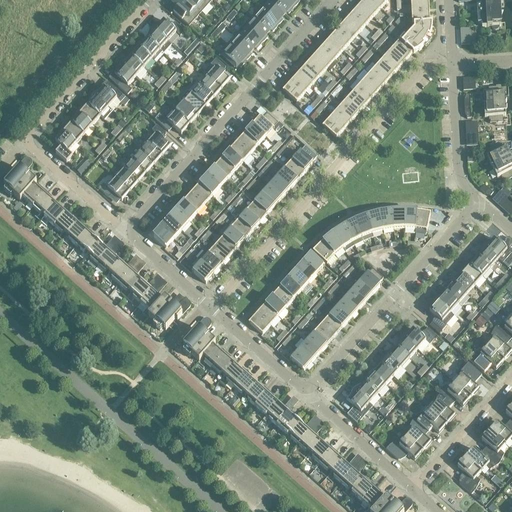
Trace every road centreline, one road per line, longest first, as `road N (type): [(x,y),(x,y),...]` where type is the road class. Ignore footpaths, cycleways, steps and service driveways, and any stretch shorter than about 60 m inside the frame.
road 1 (residential): [(208,306),(426,64),(452,62)]
road 2 (residential): [(130,231),(331,0)]
road 3 (residential): [(307,386),(471,201)]
road 4 (residential): [(28,141),(148,0)]
road 5 (residential): [(511,378),(412,488)]
road 6 (residential): [(307,386),(412,488)]
road 7 (residential): [(471,201),(457,171),(452,62)]
road 8 (residential): [(28,141),(130,231)]
road 9 (residential): [(208,306),(307,386)]
